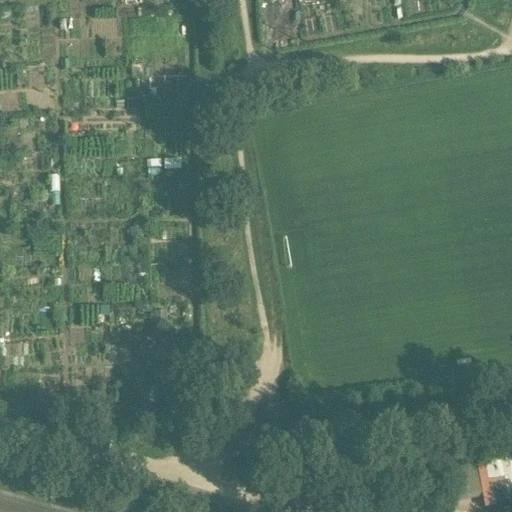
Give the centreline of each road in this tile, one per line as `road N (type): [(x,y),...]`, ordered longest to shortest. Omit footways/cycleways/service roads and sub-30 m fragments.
road 1 (track): [(128,463),(292,511)]
road 2 (track): [(128,463),(0,425)]
